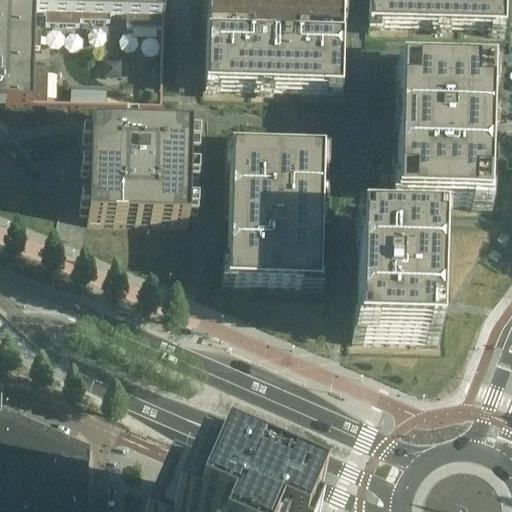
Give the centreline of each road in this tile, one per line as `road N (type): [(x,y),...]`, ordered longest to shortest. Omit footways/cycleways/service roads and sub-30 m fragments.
road 1 (secondary): [(421,467),(375,455),(0,283)]
road 2 (secondary): [(0,339),(230,438),(319,462),(402,498)]
road 3 (unclassified): [(0,389),(99,430),(98,511)]
